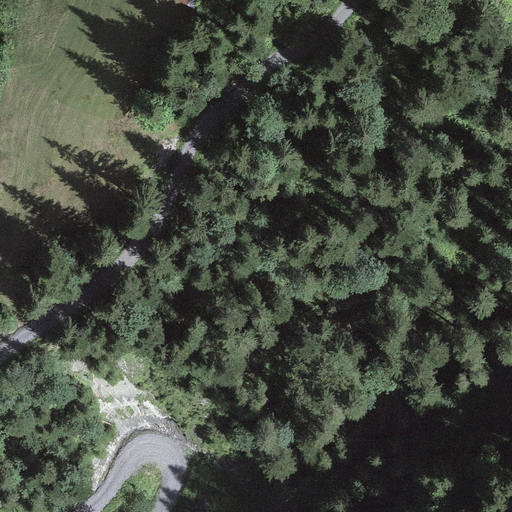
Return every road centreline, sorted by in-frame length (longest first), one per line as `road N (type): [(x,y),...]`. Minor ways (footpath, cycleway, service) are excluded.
road 1 (track): [(0,351),(126,259),(213,115),(250,80),(314,43),(355,0)]
road 2 (track): [(161,511),(171,467),(152,447),(133,456),(87,511)]
